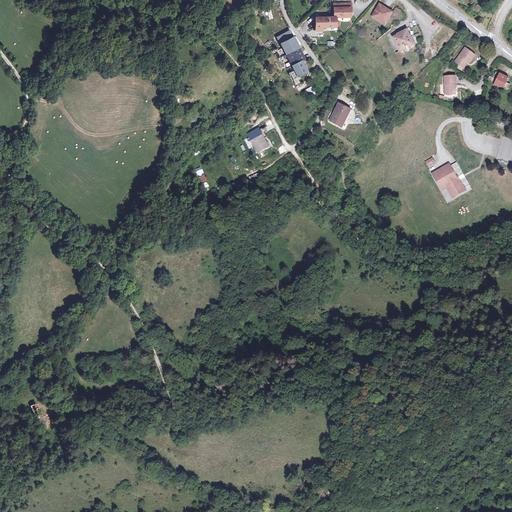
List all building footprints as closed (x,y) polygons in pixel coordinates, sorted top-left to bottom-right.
[(333,4),(333,18),(335,18),(347,17),(347,15),(350,15),(350,8),(348,8),(348,4),(333,4)] [(378,4),(371,16),(379,22),(381,19),(385,22),(391,12),(378,4)] [(315,19),(315,28),(323,28),(335,27),(335,18),(333,18),(315,19)] [(408,46),(413,43),(410,37),(408,38),(406,36),(409,35),(406,31),(405,28),(399,31),(400,32),(393,35),(396,41),(398,40),(399,42),(396,43),(399,49),(405,46),(405,44),(407,44),(408,46)] [(289,73),(294,80),(307,72),(301,60),(304,59),(290,33),(277,40),(294,70),(289,73)] [(462,69),(468,62),(469,64),(475,56),(465,48),(455,62),(462,69)] [(282,66),(288,63),(285,55),(279,58),(282,66)] [(496,72),(493,77),(491,75),(488,79),(495,83),(494,85),(503,90),(503,88),(507,90),(509,86),(506,84),(508,79),(496,72)] [(448,96),(449,96),(451,96),(452,96),(453,94),(455,94),(454,85),(456,85),(456,76),(444,77),(445,96),(448,96)] [(312,87),(302,92),(306,99),(316,94),(312,87)] [(331,119),(338,123),(340,119),(344,121),(347,115),(346,115),(350,107),(339,101),(331,119)] [(353,108),(350,107),(346,115),(347,115),(344,121),(340,119),(338,123),(344,126),(353,108)] [(250,136),(250,137),(252,141),(262,135),(260,131),(250,136)] [(269,147),(262,135),(252,141),(260,153),(269,147)] [(511,138),(502,137),(497,159),(511,162),(511,156),(511,138)] [(427,167),(436,162),(433,157),(424,161),(427,167)] [(447,165),(438,170),(440,173),(437,174),(435,171),(430,174),(438,191),(444,188),(450,198),(463,192),(458,181),(456,182),(453,184),(452,181),(455,179),(447,165)] [(34,406),(28,408),(33,420),(39,417),(34,406)]
